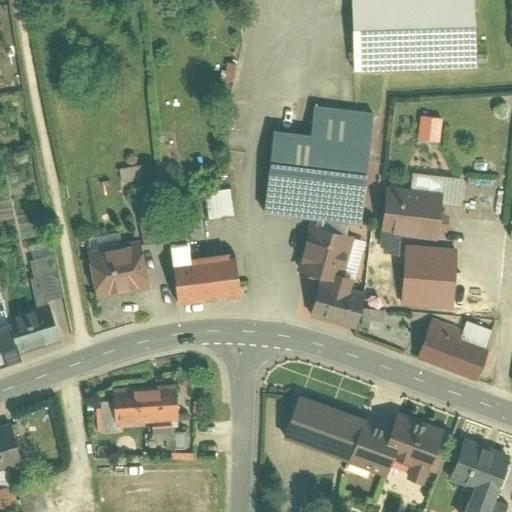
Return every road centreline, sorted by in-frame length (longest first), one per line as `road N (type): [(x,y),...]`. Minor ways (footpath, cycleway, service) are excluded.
road 1 (tertiary): [(511,414),(293,334),(233,329)]
road 2 (tertiary): [(233,329),(134,339),(0,390)]
road 3 (residential): [(233,329),(232,511)]
